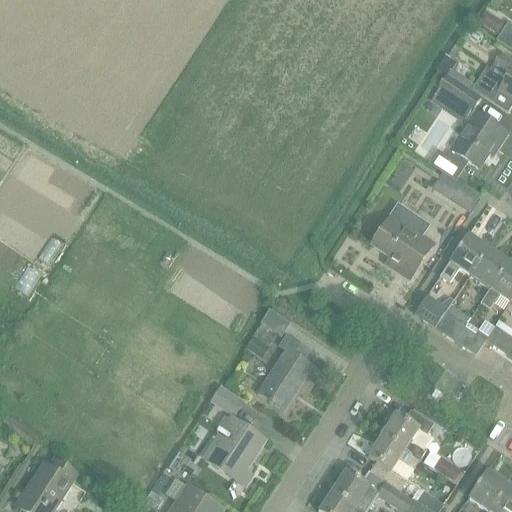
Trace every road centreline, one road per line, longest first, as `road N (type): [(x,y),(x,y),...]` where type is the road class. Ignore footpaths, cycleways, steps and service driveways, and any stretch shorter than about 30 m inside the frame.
road 1 (residential): [(274,511),(397,322)]
road 2 (residential): [(397,322),(511,395)]
